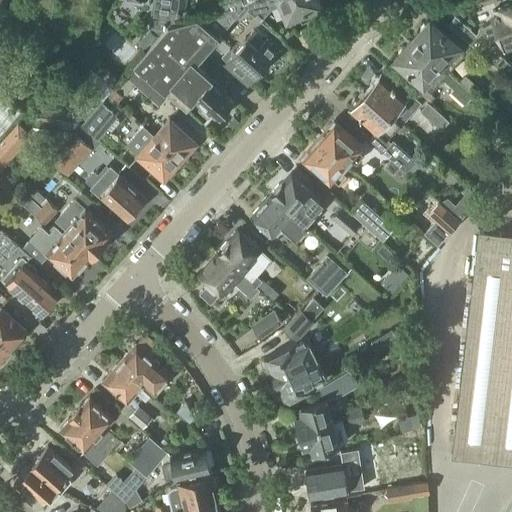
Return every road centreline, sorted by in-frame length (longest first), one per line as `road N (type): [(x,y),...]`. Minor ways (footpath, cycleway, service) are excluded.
road 1 (residential): [(131,280),(381,0)]
road 2 (residential): [(266,511),(257,457),(238,411),(198,345),(131,280)]
road 3 (residential): [(0,423),(131,280)]
